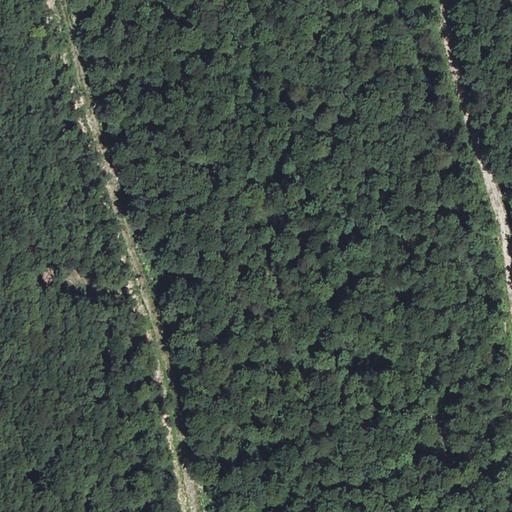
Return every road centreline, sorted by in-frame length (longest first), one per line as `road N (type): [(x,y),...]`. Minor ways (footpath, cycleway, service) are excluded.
road 1 (track): [(65,0),(206,511)]
road 2 (track): [(511,275),(452,0)]
